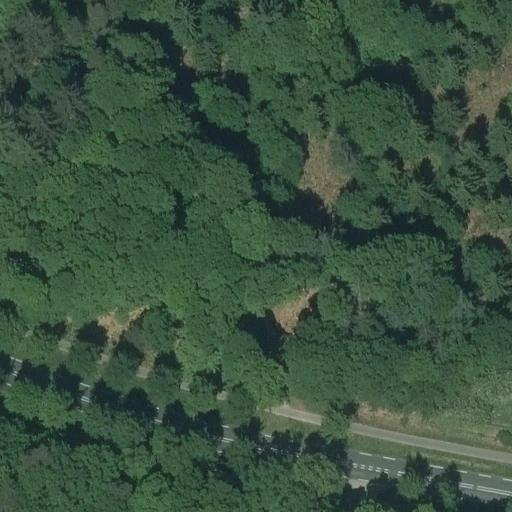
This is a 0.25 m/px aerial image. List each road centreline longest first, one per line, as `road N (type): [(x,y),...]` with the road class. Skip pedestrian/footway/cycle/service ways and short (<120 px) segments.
road 1 (track): [(114,0),(182,150),(281,416),(361,511)]
road 2 (primary): [(511,495),(179,430),(0,369)]
